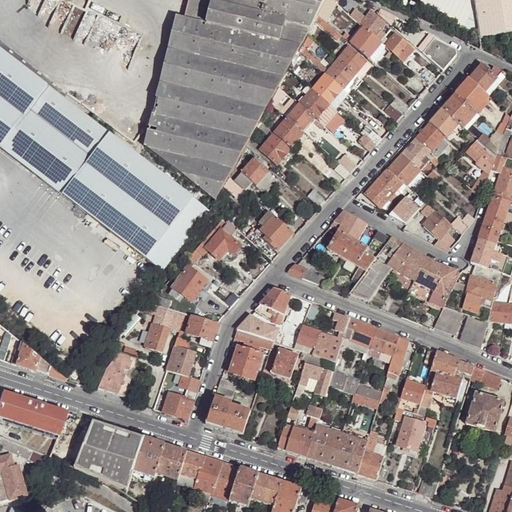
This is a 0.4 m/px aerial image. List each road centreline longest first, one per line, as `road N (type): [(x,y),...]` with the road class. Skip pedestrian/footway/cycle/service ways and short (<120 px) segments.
road 1 (residential): [(273,276),(511,369)]
road 2 (residential): [(193,436),(427,511)]
road 3 (residential): [(342,199),(472,52),(511,72)]
road 4 (residential): [(0,375),(193,436)]
road 5 (residential): [(342,199),(440,259),(461,260),(483,210)]
road 6 (residential): [(193,436),(228,326),(273,276)]
